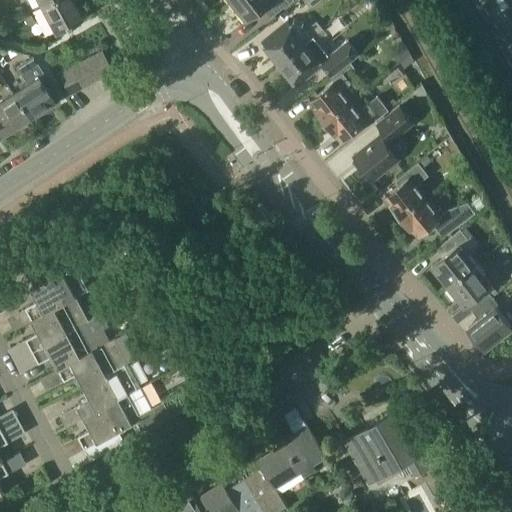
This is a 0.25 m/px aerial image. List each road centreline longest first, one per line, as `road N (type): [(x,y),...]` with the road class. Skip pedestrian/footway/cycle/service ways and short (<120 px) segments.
road 1 (unclassified): [(81,504),(301,371)]
road 2 (tertiary): [(0,190),(160,87),(189,82)]
road 3 (tertiary): [(328,243),(223,92),(189,82)]
road 4 (tertiary): [(189,82),(254,170),(328,243)]
road 5 (residential): [(81,504),(0,354)]
road 6 (tertiary): [(407,322),(473,418),(511,436)]
road 7 (tertiary): [(511,400),(464,376),(407,322)]
